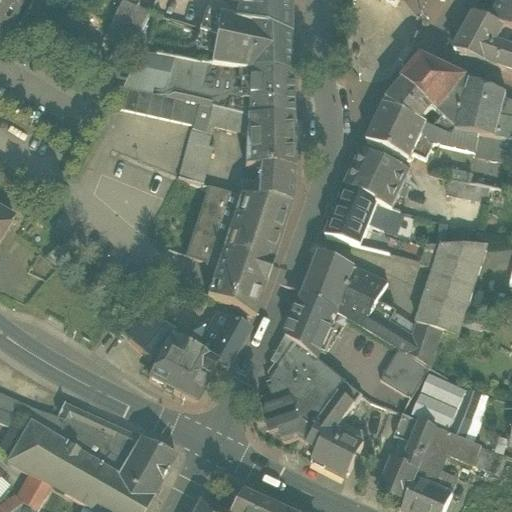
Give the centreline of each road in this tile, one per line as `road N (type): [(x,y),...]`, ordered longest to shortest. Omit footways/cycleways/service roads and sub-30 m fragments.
road 1 (tertiary): [(209,446),(275,313),(325,181),(325,0)]
road 2 (tertiary): [(209,446),(27,353),(0,330)]
road 3 (residential): [(511,84),(421,51),(466,0)]
road 4 (tertiary): [(209,446),(340,511)]
